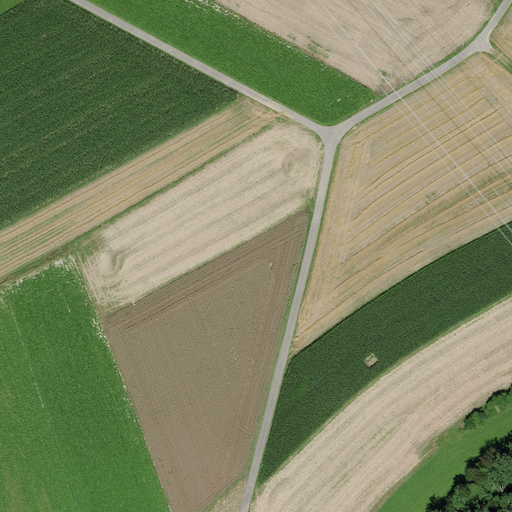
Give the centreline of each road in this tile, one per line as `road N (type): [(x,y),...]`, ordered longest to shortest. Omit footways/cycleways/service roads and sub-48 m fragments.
road 1 (track): [(79,0),(328,134),(456,61),(478,44),(506,0)]
road 2 (track): [(242,511),(328,134)]
